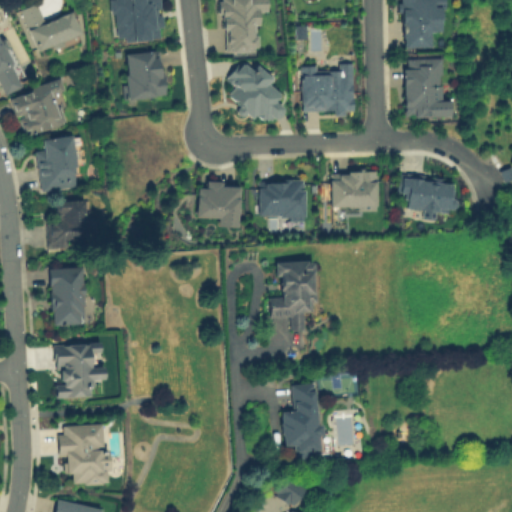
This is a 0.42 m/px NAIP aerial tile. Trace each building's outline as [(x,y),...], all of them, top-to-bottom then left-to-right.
[(110,1),(116,0),(159,0),(161,10),(156,10),(157,18),(161,17),(162,28),(158,29),(159,39),(150,40),(150,41),(125,44),(125,39),(117,40),(114,15),(111,15),(110,1)] [(255,4),(255,10),(258,10),(258,23),(255,23),(255,28),(252,28),(252,37),(256,37),(257,46),(254,46),(254,50),(245,50),(245,46),(243,46),(243,27),(224,28),(224,20),(225,20),(225,13),(219,13),(219,3),(224,3),(224,0),(256,0),(257,4),(255,4)] [(446,8),(447,27),(435,28),(435,46),(410,47),(408,11),(403,11),(402,3),(405,2),(405,0),(448,0),(449,8),(446,8)] [(19,11),(36,3),(44,22),(70,11),(80,33),(62,41),(64,46),(55,50),(53,46),(38,52),(19,11)] [(0,40),(2,39),(7,48),(5,49),(13,63),(9,65),(20,88),(5,96),(0,86),(0,40)] [(126,53),(159,50),(163,96),(131,99),(126,53)] [(445,58),(445,73),(443,73),(444,101),(454,100),(454,114),(409,115),(408,70),(412,69),(411,59),(445,58)] [(273,119),(281,109),(271,101),(277,94),(265,84),(269,79),(252,65),(248,70),(237,61),(222,79),(231,86),(224,95),(237,106),(234,110),(247,120),(251,115),(260,123),(268,114),(273,119)] [(353,64),(354,110),(347,110),(347,117),(336,118),(335,110),(304,111),(303,68),(341,67),(341,64),(353,64)] [(25,137),(19,120),(22,118),(21,115),(15,117),(9,99),(30,92),(29,89),(47,83),(56,108),(58,107),(63,122),(61,123),(62,125),(25,137)] [(41,140),(70,135),(75,166),(71,167),(74,187),(40,192),(34,153),(43,151),(41,140)] [(500,173),(509,168),(511,174),(511,184),(507,187),(500,173)] [(329,174),(376,171),(378,207),(331,210),(329,174)] [(401,176),(451,184),(448,201),(455,202),(453,217),(405,210),(408,196),(398,195),(401,176)] [(239,187),(237,227),(218,226),(219,218),(197,217),(199,189),(206,189),(207,182),(222,182),(222,186),(239,187)] [(303,182),(303,191),(305,191),(306,216),(304,216),(304,222),(290,222),(290,217),(281,217),(281,214),(258,214),(257,184),(303,182)] [(47,249),(45,224),(59,223),(58,218),(54,218),(54,211),(56,211),(56,202),(82,201),(83,219),(88,219),(88,220),(94,220),(95,234),(84,234),(85,239),(67,240),(68,248),(47,249)] [(275,266),(312,265),(314,312),(311,312),(311,317),(303,317),(303,333),(291,333),(291,320),(270,320),(270,301),(281,301),(281,280),(276,280),(275,266)] [(48,273),(81,272),(84,326),(51,327),(48,273)] [(92,352),(93,368),(106,367),(107,378),(94,379),(94,386),(90,387),(91,395),(55,398),(54,386),(65,386),(64,381),(63,381),(62,369),(57,370),(56,360),(54,360),(53,346),(101,343),(102,351),(92,352)] [(311,384),(315,425),(319,425),(320,436),(316,437),(317,450),(305,451),(306,458),(293,460),(292,446),(284,447),(282,435),(280,436),(279,424),(281,424),(280,412),(291,411),(288,386),(311,384)] [(63,430),(101,429),(102,454),(107,454),(108,477),(103,477),(104,487),(72,488),(72,480),(66,480),(66,462),(58,462),(57,439),(64,439),(63,430)] [(273,492),(285,476),(304,490),(292,506),(273,492)] [(56,511),(58,503),(93,511),(56,511)]
